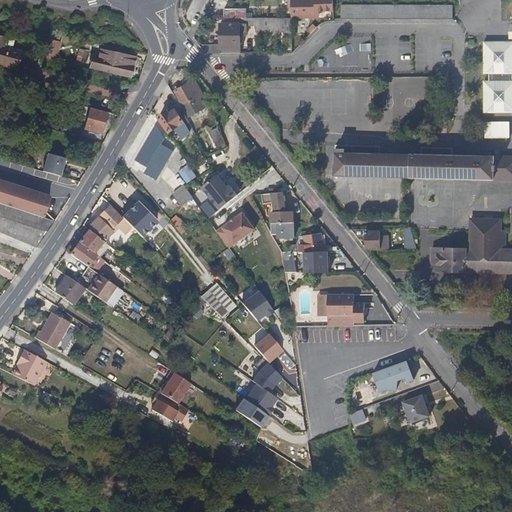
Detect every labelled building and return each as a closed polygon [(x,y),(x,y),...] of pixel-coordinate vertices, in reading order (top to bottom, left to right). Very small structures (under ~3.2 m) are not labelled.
[(333,11),(333,7),(333,1),(332,0),(295,0),(296,14),(318,14),(318,11),(333,11)] [(452,19),(452,6),(340,6),(340,18),(452,19)] [(223,9),(223,17),(241,18),(243,18),(243,9),(223,9)] [(243,18),(241,18),(242,21),(247,21),(247,26),(255,26),(255,32),(267,32),(291,32),(291,18),(283,18),(246,18),(243,18)] [(219,45),(199,45),(205,52),(208,52),(218,52),(239,53),(239,35),(246,34),(246,25),(219,24),(219,45)] [(2,47),(3,38),(0,37),(0,65),(17,69),(21,51),(2,47)] [(59,41),(49,39),(45,57),(54,60),(59,41)] [(511,41),(484,41),(484,54),(485,72),(491,72),(490,80),(485,80),(485,112),(511,111),(511,41)] [(111,74),(130,78),(134,59),(117,55),(100,51),(98,59),(94,58),(92,69),(111,74)] [(209,102),(208,101),(193,78),(176,91),(180,97),(188,109),(192,114),(209,102)] [(170,87),(167,82),(165,86),(163,89),(170,99),(175,95),(170,87)] [(173,103),(166,108),(168,112),(175,107),(173,103)] [(101,133),(107,112),(101,111),(77,105),(76,109),(88,113),(84,129),(101,133)] [(168,112),(166,108),(158,113),(169,129),(175,125),(180,130),(188,124),(175,107),(168,112)] [(509,138),(510,121),(485,121),(484,137),(509,138)] [(164,139),(155,124),(131,165),(156,180),(172,152),(161,145),(164,139)] [(511,178),(511,155),(453,155),(453,147),(421,146),(420,154),(378,153),(379,146),(334,145),(334,176),(387,177),(426,177),(470,178),(511,178)] [(41,172),(60,177),(65,159),(46,154),(41,172)] [(228,203),(238,195),(229,184),(227,186),(224,182),(216,172),(200,185),(220,209),(228,203)] [(0,181),(0,203),(18,209),(34,215),(43,218),(49,197),(41,194),(40,198),(36,196),(37,193),(26,189),(21,188),(0,181)] [(192,198),(183,184),(171,192),(177,200),(182,206),(192,198)] [(292,221),(293,221),(293,211),(286,211),(285,190),(271,191),(270,191),(264,191),(264,201),(275,201),(274,211),(270,211),(271,222),(292,221)] [(156,222),(137,203),(123,217),(142,236),(156,222)] [(0,233),(2,234),(15,238),(30,243),(32,239),(35,241),(34,244),(37,246),(54,221),(53,221),(43,218),(34,215),(18,209),(17,211),(8,208),(0,205),(0,233)] [(109,205),(89,224),(102,237),(122,217),(120,215),(109,205)] [(243,212),(217,231),(218,234),(229,248),(255,229),(243,212)] [(176,213),(169,220),(172,223),(165,229),(174,240),(188,228),(176,213)] [(511,248),(503,248),(503,228),(499,228),(499,218),(469,217),(468,247),(456,247),(431,246),(431,256),(436,257),(436,269),(492,270),(511,271),(511,248)] [(274,237),(275,238),(292,238),(292,221),(271,222),(267,222),(274,237)] [(404,248),(413,249),(413,228),(405,227),(404,248)] [(90,231),(88,229),(79,241),(88,247),(91,250),(100,239),(90,231)] [(364,235),(364,247),(365,248),(378,247),(379,231),(365,231),(364,235)] [(315,251),(322,250),(327,250),(327,243),(322,243),(321,234),(304,236),(306,251),(315,251)] [(88,247),(79,241),(70,253),(78,259),(86,265),(95,252),(91,250),(88,247)] [(305,251),(306,271),(328,270),(328,250),(327,250),(322,250),(315,251),(306,251),(305,251)] [(287,274),(296,274),(294,251),(287,252),(282,252),(287,274)] [(99,273),(88,266),(82,274),(93,281),(87,290),(90,292),(98,297),(106,303),(114,308),(125,292),(118,287),(99,273)] [(68,277),(67,276),(55,293),(74,305),(85,288),(80,285),(68,277)] [(222,320),(238,305),(215,282),(200,296),(222,320)] [(239,295),(242,300),(257,289),(254,284),(239,295)] [(258,290),(241,302),(256,322),(273,310),(258,290)] [(328,315),(327,294),(318,294),(318,315),(328,315)] [(327,294),(328,315),(354,315),(354,321),(363,321),(363,302),(354,302),(354,294),(327,294)] [(56,307),(44,326),(42,326),(38,333),(57,345),(66,332),(74,319),(56,307)] [(313,319),(313,325),(319,325),(327,325),(354,324),(354,321),(354,315),(328,315),(328,319),(313,319)] [(250,342),(267,363),(282,351),(266,330),(250,342)] [(15,374),(28,380),(35,384),(47,361),(41,358),(24,349),(17,363),(19,364),(15,374)] [(403,362),(380,370),(383,379),(382,388),(386,388),(396,390),(397,380),(405,377),(407,382),(414,380),(407,361),(403,362)] [(270,393),(282,374),(264,363),(242,398),(267,414),(277,397),(270,393)] [(172,378),(163,393),(172,397),(181,402),(192,383),(185,378),(175,371),(172,370),(172,369),(168,376),(172,378)] [(383,379),(380,370),(372,373),(378,391),(386,388),(382,388),(383,379)] [(157,404),(155,409),(175,420),(178,416),(185,420),(192,409),(183,404),(181,402),(172,397),(163,393),(160,391),(157,397),(160,399),(157,404)] [(403,402),(410,423),(429,416),(422,395),(403,402)]
